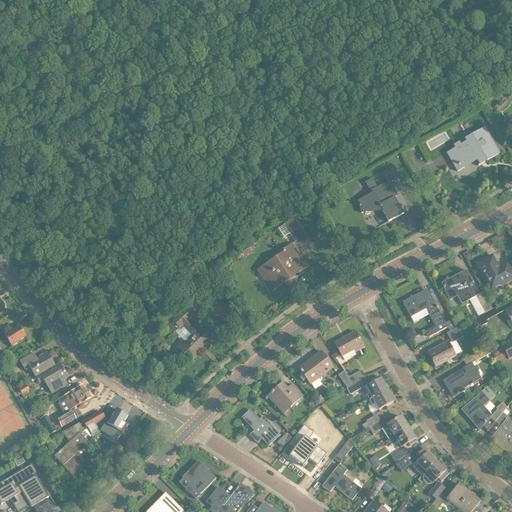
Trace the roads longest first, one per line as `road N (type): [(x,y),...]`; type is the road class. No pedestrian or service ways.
road 1 (residential): [(359,293),(446,444),(511,495)]
road 2 (tertiary): [(192,430),(85,354),(0,264)]
road 3 (secondary): [(192,430),(272,351),(359,293)]
road 4 (secondary): [(359,293),(511,213)]
road 5 (residential): [(306,507),(192,430)]
road 6 (secondary): [(101,511),(192,430)]
